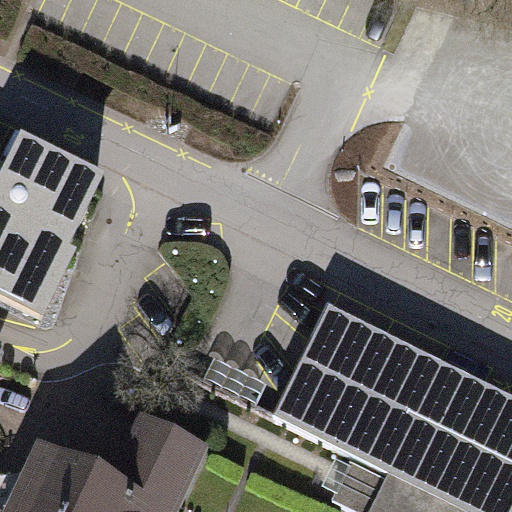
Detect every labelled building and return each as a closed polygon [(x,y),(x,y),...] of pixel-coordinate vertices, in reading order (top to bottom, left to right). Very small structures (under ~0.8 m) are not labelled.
[(29,157),(14,188),(0,216),(0,303),(39,323),(103,193),(29,157)] [(0,216),(14,188),(0,181),(0,216)] [(511,511),(511,400),(339,316),(285,427),(400,482),(461,511),(511,511)] [(55,461),(29,511),(195,511),(223,457),(150,422),(116,490),(55,461)] [(461,511),(400,482),(385,511),(461,511)]
